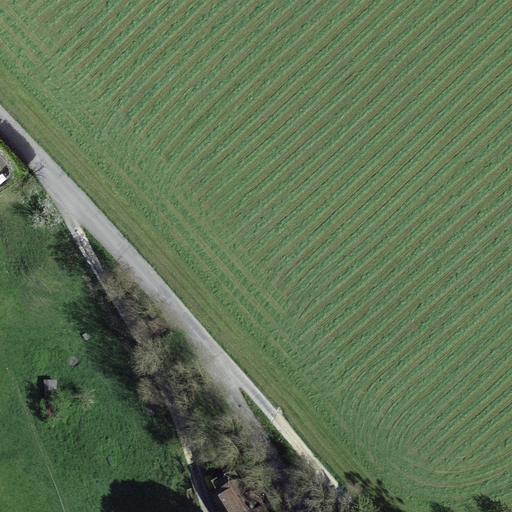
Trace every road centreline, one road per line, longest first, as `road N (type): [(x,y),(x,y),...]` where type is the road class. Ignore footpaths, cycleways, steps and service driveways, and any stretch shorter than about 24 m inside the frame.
road 1 (residential): [(311,511),(229,387),(68,190),(0,120)]
road 2 (track): [(68,190),(84,245),(185,426),(210,511)]
road 3 (track): [(351,511),(260,401),(229,387)]
